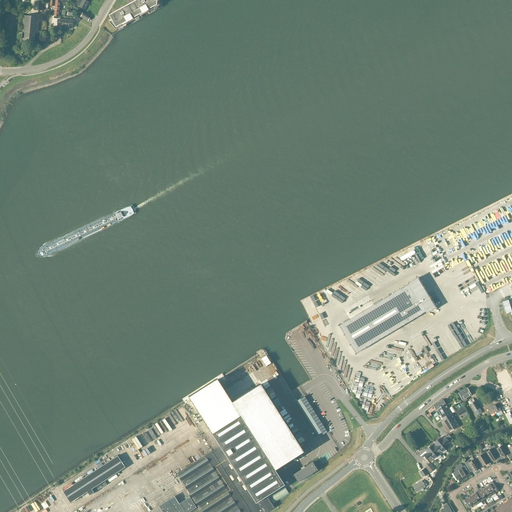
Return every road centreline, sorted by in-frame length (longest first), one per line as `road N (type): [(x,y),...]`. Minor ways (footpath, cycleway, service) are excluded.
road 1 (tertiary): [(364,451),(426,386),(511,339)]
road 2 (unclassified): [(369,454),(461,380),(511,355)]
road 3 (unknown): [(474,302),(458,328),(358,385)]
road 4 (tertiary): [(0,72),(74,52),(111,0)]
road 5 (unknown): [(474,302),(460,281),(430,284),(416,270),(378,293)]
